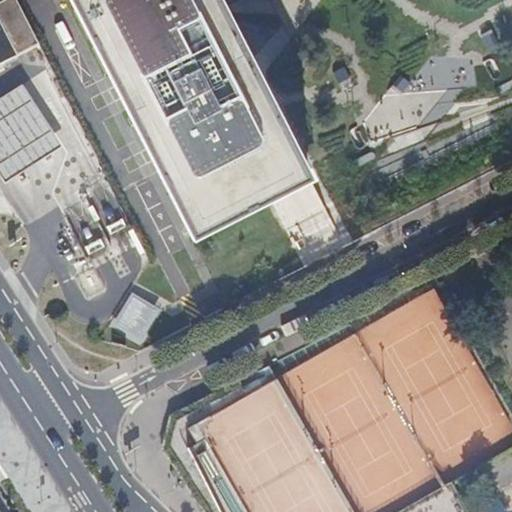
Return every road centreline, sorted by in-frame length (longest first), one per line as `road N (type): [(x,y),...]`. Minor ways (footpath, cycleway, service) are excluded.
road 1 (residential): [(75,412),(511,196)]
road 2 (secondary): [(75,412),(0,301)]
